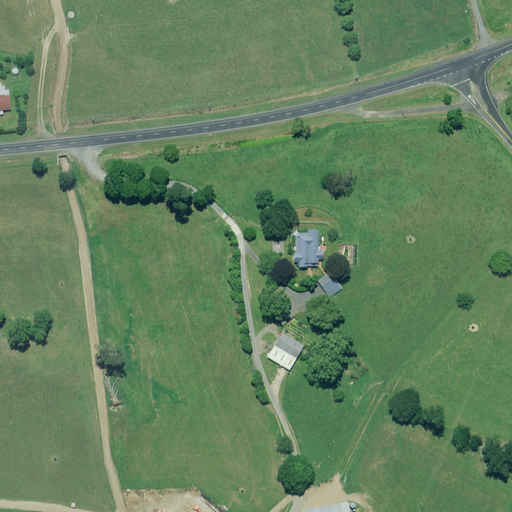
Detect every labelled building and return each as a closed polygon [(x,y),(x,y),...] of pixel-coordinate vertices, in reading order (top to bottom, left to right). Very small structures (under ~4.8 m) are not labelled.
[(6,89),(5,87),(0,87),(0,114),(3,115),(3,110),(10,110),(9,89),(6,89)] [(318,251),(318,231),(306,231),(306,233),(296,233),(296,253),(293,253),(294,263),(298,263),(298,267),(307,267),(307,264),(318,264),(318,259),(324,259),(324,251),(318,251)] [(342,289),(334,278),(322,287),(330,298),(342,289)] [(304,346),(282,333),(275,346),(296,359),(304,346)] [(349,511),(348,503),(306,511),(349,511)]
